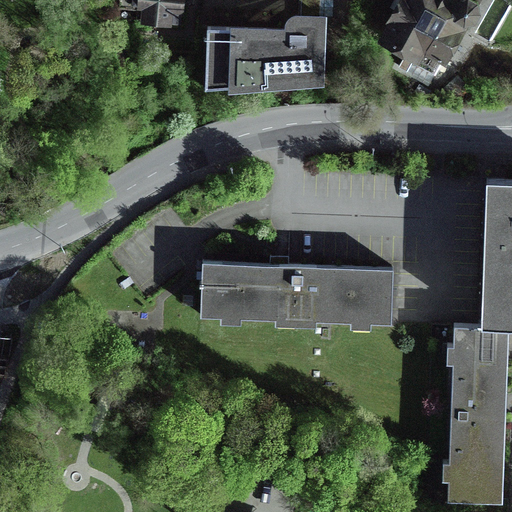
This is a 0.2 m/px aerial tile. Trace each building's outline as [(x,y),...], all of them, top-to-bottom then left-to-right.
[(167,23),(178,24),(180,0),(119,0),(118,8),(137,10),(136,18),(142,19),(142,22),(167,24),(167,23)] [(318,16),(319,10),(318,0),(299,0),(299,16),(294,16),(289,19),(287,23),(287,31),(206,28),(204,89),(319,80),(321,17),(318,16)] [(459,3),(453,0),(402,0),(383,39),(414,56),(413,58),(435,71),(464,20),(471,18),(475,11),(473,4),(466,1),(459,3)] [(511,172),(485,171),(480,321),(508,322),(511,321),(511,172)] [(391,321),(393,264),(289,261),(289,256),(270,256),(270,260),(202,258),(201,278),(199,278),(199,284),(201,284),(200,313),(391,321)] [(448,496),(503,498),(506,403),(508,322),(480,321),(453,320),(448,496)] [(13,511),(16,506),(0,502),(0,511),(13,511)]
